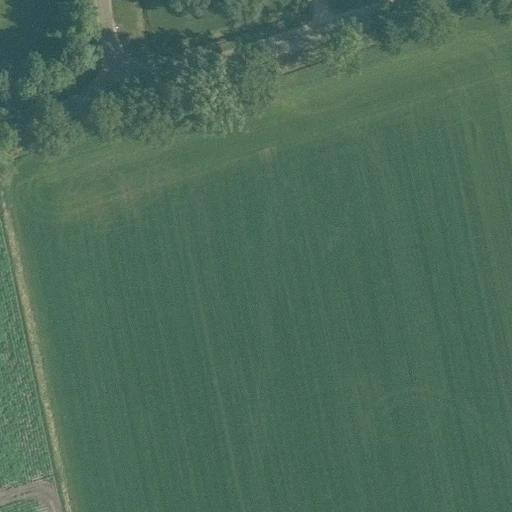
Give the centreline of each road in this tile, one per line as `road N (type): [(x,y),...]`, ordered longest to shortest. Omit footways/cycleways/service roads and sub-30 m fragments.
road 1 (unclassified): [(123,106),(450,0)]
road 2 (unclassified): [(0,145),(123,106)]
